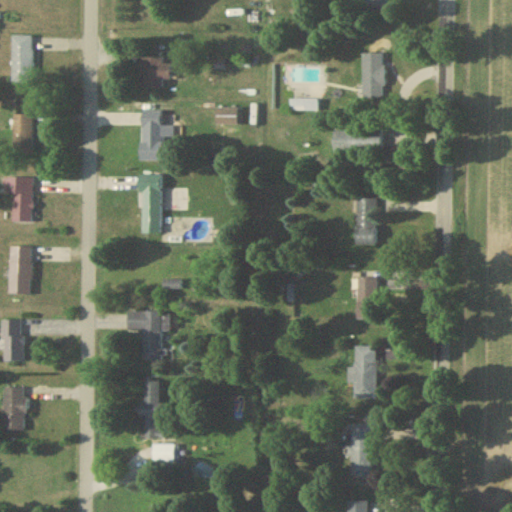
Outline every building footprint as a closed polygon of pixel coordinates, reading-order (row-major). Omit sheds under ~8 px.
[(6,361),(26,361),(26,319),(6,319),(6,361)] [(379,398),(379,346),(358,346),(358,367),(349,367),(349,383),(357,383),(357,398),(379,398)] [(149,417),(149,438),(163,438),(163,381),(144,381),(145,417),(149,417)] [(28,430),(28,387),(6,387),(6,430),(28,430)] [(352,476),(375,476),(375,424),(352,424),(352,476)] [(177,462),(177,444),(155,444),(155,462),(177,462)] [(372,511),(372,502),(350,502),(350,511),(372,511)]
